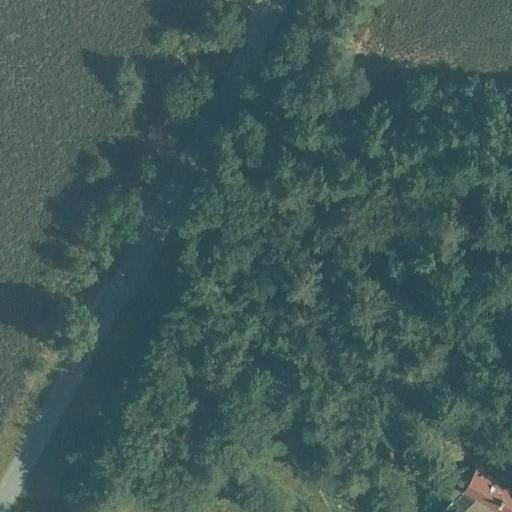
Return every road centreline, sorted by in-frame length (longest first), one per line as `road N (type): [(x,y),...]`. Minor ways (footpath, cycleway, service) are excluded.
road 1 (tertiary): [(0,507),(279,0)]
road 2 (track): [(210,124),(275,155),(511,236)]
